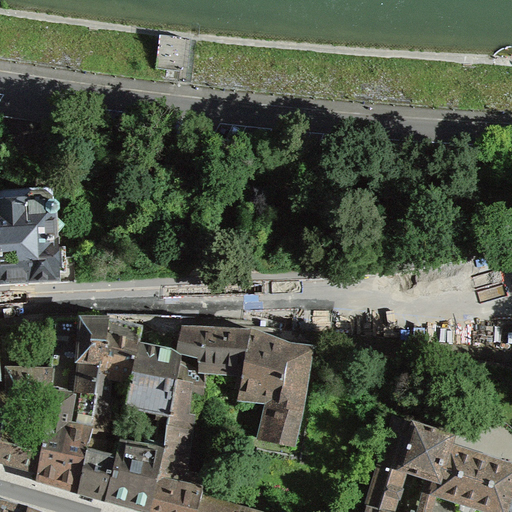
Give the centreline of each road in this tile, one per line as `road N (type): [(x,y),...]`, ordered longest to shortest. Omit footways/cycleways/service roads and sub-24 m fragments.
road 1 (residential): [(511,133),(185,107),(0,80)]
road 2 (residential): [(0,310),(433,296),(511,279)]
